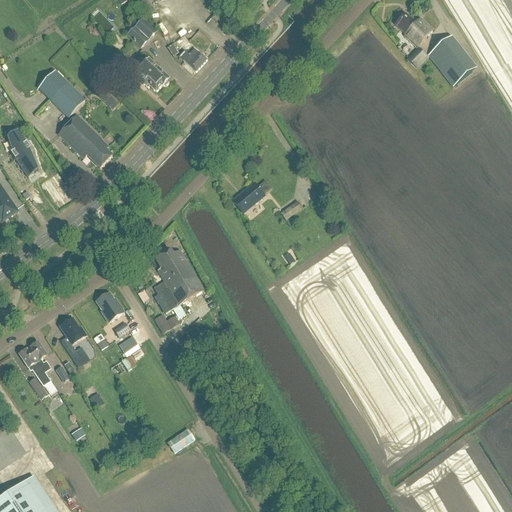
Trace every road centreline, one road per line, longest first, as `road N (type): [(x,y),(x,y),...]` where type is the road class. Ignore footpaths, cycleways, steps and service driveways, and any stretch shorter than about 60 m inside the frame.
road 1 (secondary): [(0,273),(98,201),(287,0)]
road 2 (unclassified): [(111,269),(367,0)]
road 3 (unclassified): [(260,511),(111,269)]
road 4 (unclassified): [(0,346),(111,269)]
